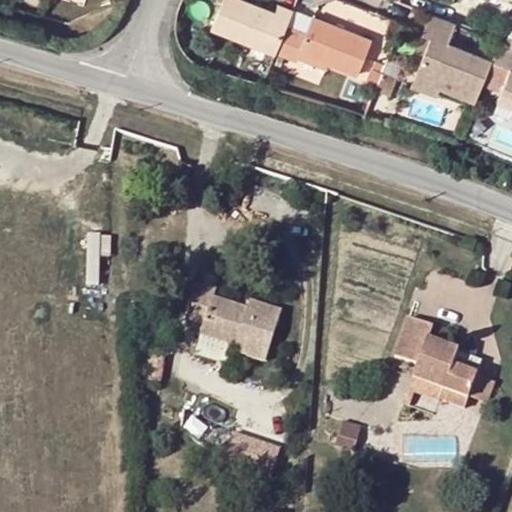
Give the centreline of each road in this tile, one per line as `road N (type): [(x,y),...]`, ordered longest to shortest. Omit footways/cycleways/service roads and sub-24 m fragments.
road 1 (tertiary): [(511,231),(130,95)]
road 2 (tertiary): [(130,95),(0,53)]
